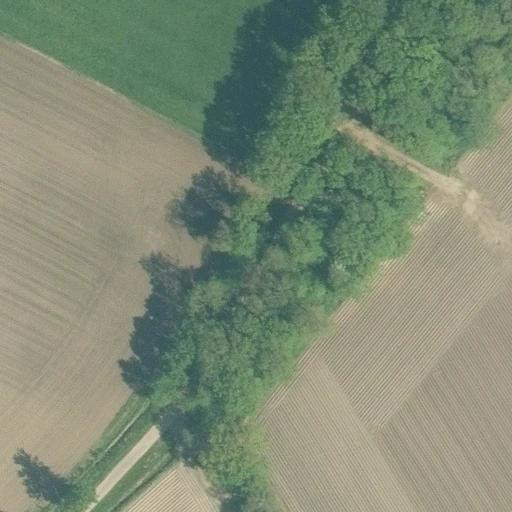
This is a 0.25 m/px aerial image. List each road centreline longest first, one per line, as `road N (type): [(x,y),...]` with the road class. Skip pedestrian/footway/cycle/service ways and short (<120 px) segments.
road 1 (unclassified): [(80,511),(188,389),(417,0)]
road 2 (track): [(188,389),(259,511)]
